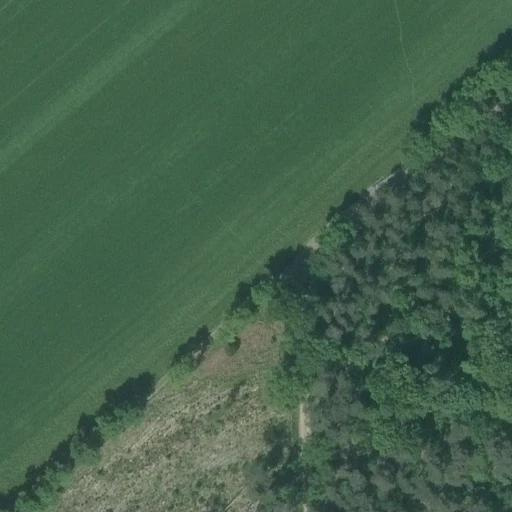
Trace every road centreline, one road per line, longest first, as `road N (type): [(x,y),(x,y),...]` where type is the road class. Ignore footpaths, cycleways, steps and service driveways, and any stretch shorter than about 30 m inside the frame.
road 1 (track): [(304,511),(295,267),(511,111)]
road 2 (track): [(295,267),(9,511)]
